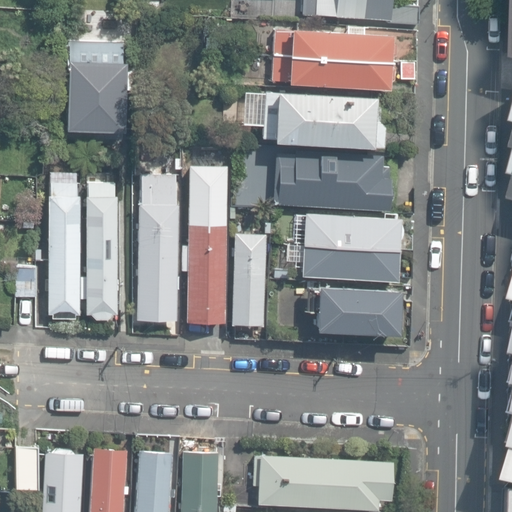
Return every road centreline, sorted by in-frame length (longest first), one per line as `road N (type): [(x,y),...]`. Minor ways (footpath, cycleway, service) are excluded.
road 1 (residential): [(460,397),(33,373)]
road 2 (tertiary): [(472,0),(460,397)]
